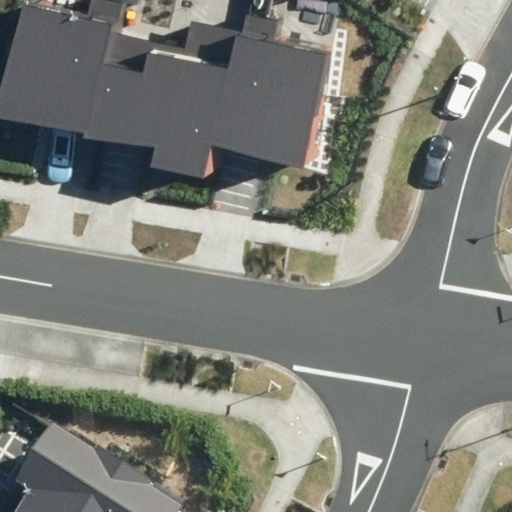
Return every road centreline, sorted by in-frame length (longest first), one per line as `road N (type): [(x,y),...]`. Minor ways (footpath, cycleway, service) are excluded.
road 1 (residential): [(0,277),(420,347)]
road 2 (residential): [(511,77),(463,179),(420,347)]
road 3 (residential): [(368,511),(420,347)]
